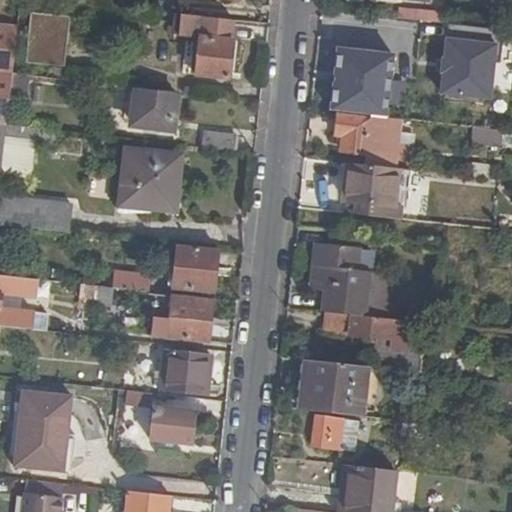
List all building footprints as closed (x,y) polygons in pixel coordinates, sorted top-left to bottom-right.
[(441,20),(441,10),(399,8),(398,18),(441,20)] [(34,14),(28,66),(65,70),(71,19),(34,14)] [(236,23),(177,16),(175,39),(201,42),(198,79),(231,82),(236,23)] [(0,77),(14,79),(20,29),(0,26),(0,77)] [(383,45),(344,40),(337,105),(376,109),(383,45)] [(180,94),(138,89),(134,129),(176,134),(180,94)] [(0,125),(7,126),(11,102),(0,102),(0,125)] [(399,122),(336,116),(334,141),(340,141),(339,155),(352,158),(352,163),(396,168),(399,122)] [(499,145),(500,128),(470,126),(469,143),(499,145)] [(200,145),(231,148),(232,132),(201,130),(200,145)] [(180,155),(128,150),(123,202),(174,208),(180,155)] [(396,168),(352,163),(347,201),(357,203),(356,214),(399,220),(406,169),(396,168)] [(74,204),(0,196),(0,224),(71,232),(74,204)] [(362,249),(316,244),(312,282),(325,284),(322,312),(331,314),(370,318),(374,274),(360,272),(362,249)] [(220,251),(179,247),(174,287),(215,291),(220,251)] [(135,290),(157,293),(158,284),(150,283),(151,276),(115,272),(113,288),(135,290)] [(0,326),(33,330),(34,313),(1,309),(2,294),(36,298),(38,280),(0,275),(0,326)] [(99,286),(83,285),(81,303),(111,306),(113,288),(99,286)] [(135,290),(113,288),(111,306),(132,309),(135,290)] [(209,342),(211,325),(211,319),(213,301),(174,296),(170,338),(209,342)] [(370,318),(331,314),(329,333),(380,340),(394,342),(393,350),(379,348),(377,369),(426,375),(431,325),(370,318)] [(394,342),(380,340),(379,348),(393,350),(394,342)] [(203,393),(208,355),(169,352),(166,390),(203,393)] [(308,361),(302,410),(364,418),(370,368),(308,361)] [(73,397),(23,392),(15,466),(64,472),(73,397)] [(195,412),(155,407),(151,441),(191,445),(195,412)] [(315,448),(348,452),(352,422),(318,418),(315,448)] [(352,422),(348,452),(358,453),(362,423),(352,422)] [(426,439),(428,425),(404,422),(402,436),(426,439)] [(390,511),(395,471),(349,466),(343,511),(390,511)] [(61,511),(65,485),(28,480),(24,511),(61,511)] [(168,511),(170,496),(129,491),(126,511),(168,511)]
